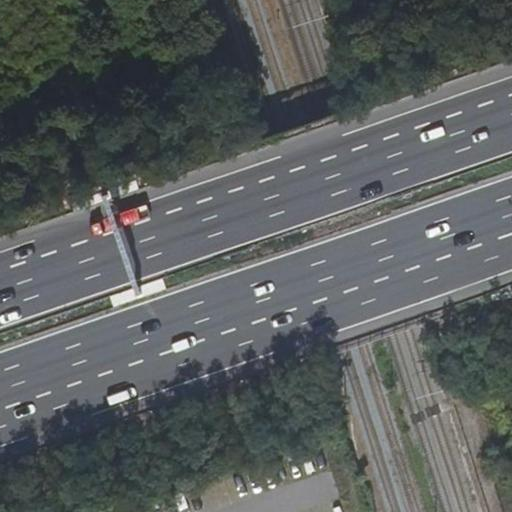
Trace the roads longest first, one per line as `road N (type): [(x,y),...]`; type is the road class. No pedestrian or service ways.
road 1 (motorway): [(0,393),(511,218)]
road 2 (motorway): [(511,115),(0,290)]
